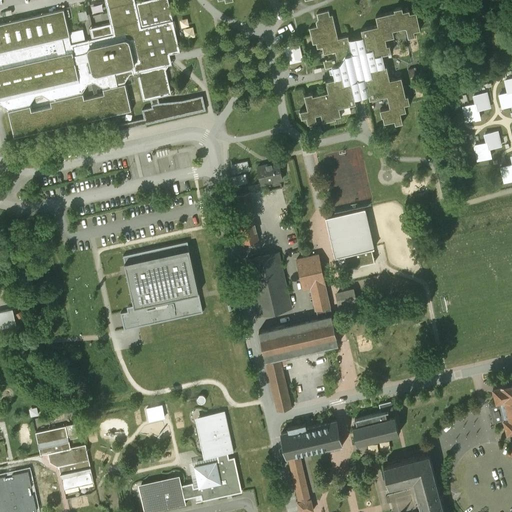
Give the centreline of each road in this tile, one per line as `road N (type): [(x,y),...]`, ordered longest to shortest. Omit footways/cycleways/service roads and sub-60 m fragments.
road 1 (residential): [(218,187),(216,149),(194,135),(18,173)]
road 2 (residential): [(274,412),(511,357)]
road 3 (residential): [(274,412),(218,187)]
road 4 (residential): [(8,201),(44,207),(206,169),(218,187)]
